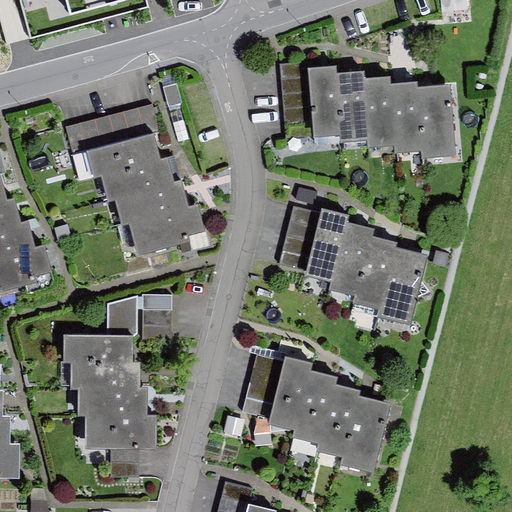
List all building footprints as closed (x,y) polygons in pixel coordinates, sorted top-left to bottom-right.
[(66,0),(70,15),(125,1),(124,0),(66,0)] [(465,6),(449,9),(452,27),(468,24),(465,6)] [(65,53),(118,38),(113,19),(60,33),(65,53)] [(324,60),(310,61),(315,131),(340,129),(336,67),(335,59),(324,60)] [(315,131),(310,61),(282,63),(288,138),(316,136),(315,131)] [(346,66),(336,67),(340,129),(341,136),(367,134),(363,71),(363,65),(346,66)] [(375,71),(363,71),(367,134),(368,141),(394,140),(390,77),(390,70),(375,71)] [(401,77),(390,77),(394,140),(395,147),(420,145),(416,80),(415,76),(401,77)] [(427,79),(416,80),(420,145),(421,153),(454,151),(450,78),(427,79)] [(177,82),(164,85),(169,104),(182,100),(177,82)] [(151,102),(65,127),(73,153),(156,129),(159,128),(151,102)] [(156,129),(73,153),(80,177),(102,170),(163,153),(156,129)] [(163,153),(102,170),(109,193),(115,190),(176,174),(169,151),(163,153)] [(2,172),(0,172),(0,196),(9,194),(2,172)] [(176,174),(115,190),(122,218),(130,217),(189,201),(182,173),(176,174)] [(311,188),(299,185),(296,198),(309,200),(311,188)] [(15,192),(9,194),(0,196),(0,222),(21,216),(15,192)] [(189,201),(130,217),(138,249),(191,235),(189,229),(206,224),(199,198),(189,201)] [(320,210),(305,270),(332,276),(347,216),(349,209),(333,205),(322,202),(320,210)] [(320,210),(293,203),(277,264),(305,270),(320,210)] [(29,214),(21,216),(0,222),(0,251),(37,241),(29,214)] [(357,218),(347,216),(332,276),(330,284),(355,290),(371,229),(373,222),(357,218)] [(65,218),(57,222),(63,235),(71,231),(65,218)] [(381,231),(371,229),(355,290),(353,296),(379,302),(395,241),(396,235),(381,231)] [(44,239),(37,241),(0,251),(0,286),(37,276),(35,269),(51,264),(44,239)] [(409,245),(395,241),(379,302),(377,309),(411,318),(429,250),(409,245)] [(436,248),(433,261),(446,264),(449,251),(436,248)] [(138,326),(137,291),(108,301),(108,329),(65,329),(64,356),(72,356),(134,355),(134,335),(138,326)] [(172,291),(142,291),(142,338),(172,338),(172,291)] [(256,350),(242,410),(269,418),(285,357),(256,350)] [(285,357),(269,418),(271,430),(295,424),(311,364),(313,357),(286,350),(285,357)] [(134,355),(72,356),(73,382),(79,381),(141,382),(141,355),(134,355)] [(336,371),(311,364),(295,424),(292,433),(318,440),(335,377),(336,371)] [(361,384),(335,377),(318,440),(316,444),(343,451),(360,390),(361,384)] [(141,382),(79,381),(79,409),(85,409),(147,409),(147,382),(141,382)] [(391,397),(360,390),(343,451),(341,461),(374,469),(391,397)] [(3,409),(0,408),(0,438),(10,438),(10,409),(3,409)] [(147,409),(85,409),(85,442),(157,442),(157,409),(147,409)] [(246,421),(228,418),(225,435),(243,439),(246,421)] [(10,438),(0,438),(0,470),(18,470),(19,438),(10,438)] [(111,445),(110,474),(140,475),(140,445),(111,445)] [(254,489),(226,481),(216,511),(246,511),(251,498),(254,489)] [(49,511),(44,486),(32,486),(32,511),(49,511)] [(267,503),(251,498),(247,511),(273,511),(274,511),(276,505),(267,503)]
